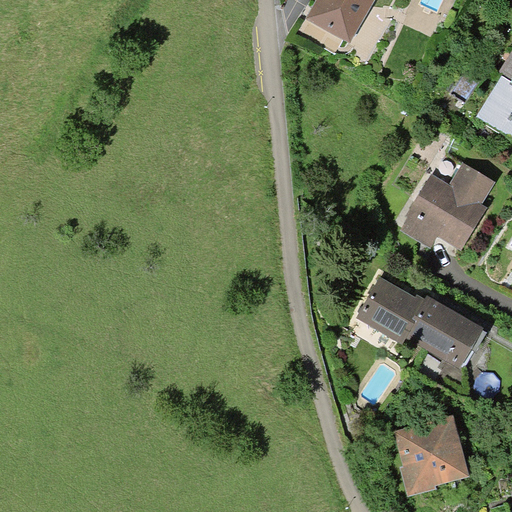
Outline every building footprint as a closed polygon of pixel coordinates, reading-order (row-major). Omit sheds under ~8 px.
[(319,0),(308,20),(347,42),(370,0),(319,0)] [(511,50),(495,78),(511,88),(511,50)] [(511,142),(511,88),(495,78),(495,79),(499,81),(475,120),(511,142)] [(401,231),(420,242),(427,229),(459,249),(481,214),(473,209),(488,185),(462,169),(447,194),(428,182),(406,217),(408,218),(401,231)] [(356,318),(400,343),(424,302),(420,308),(376,283),(356,318)] [(457,321),(424,302),(400,343),(401,344),(405,337),(455,367),(465,350),(473,354),(483,336),(477,332),(478,331),(465,324),(464,325),(457,321)] [(438,425),(412,432),(401,451),(407,472),(426,483),(461,473),(452,436),(442,439),(438,425)]
